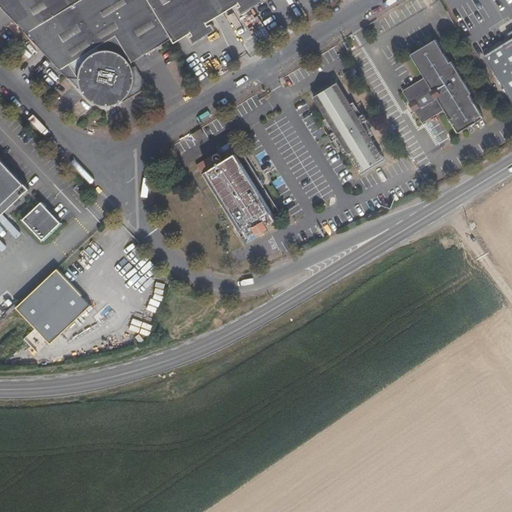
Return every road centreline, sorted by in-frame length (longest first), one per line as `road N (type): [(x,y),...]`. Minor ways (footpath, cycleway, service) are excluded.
road 1 (secondary): [(0,389),(76,385),(192,351),(425,216)]
road 2 (unclassified): [(425,216),(265,280),(223,282),(178,261),(112,176)]
road 3 (unclassified): [(395,0),(112,176)]
road 4 (unclassified): [(0,62),(112,176)]
road 5 (unknown): [(351,27),(433,154)]
